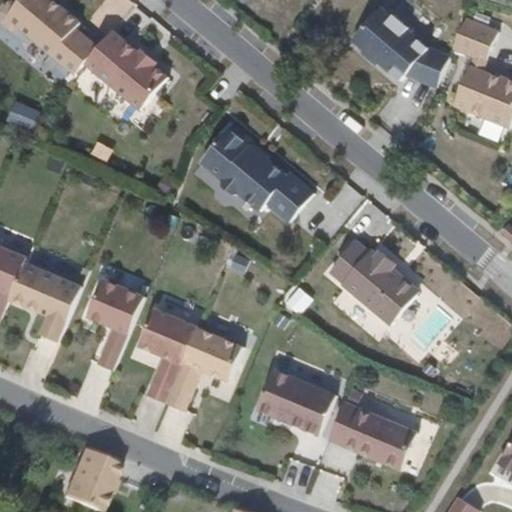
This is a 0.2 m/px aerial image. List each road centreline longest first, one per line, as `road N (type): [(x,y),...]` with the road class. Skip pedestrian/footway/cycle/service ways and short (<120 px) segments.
road 1 (residential): [(511,276),(181,0)]
road 2 (residential): [(298,511),(0,395)]
